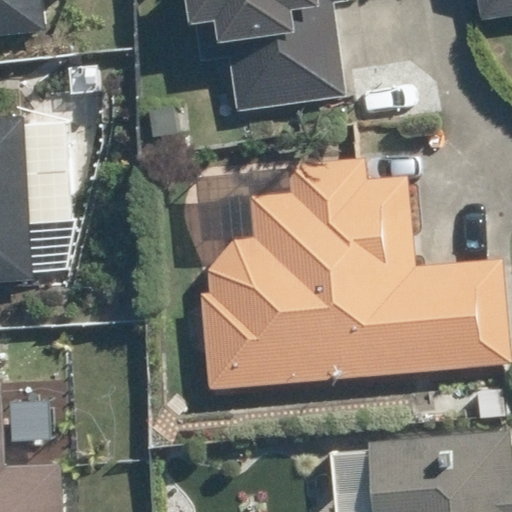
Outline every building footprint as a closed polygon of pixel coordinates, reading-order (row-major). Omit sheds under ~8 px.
[(0,0),(0,39),(55,38),(53,0),(0,0)] [(344,2),(343,0),(181,0),(184,24),(196,23),(200,58),(228,56),(235,108),(343,96),(333,3),(344,2)] [(511,0),(475,0),(478,19),(511,13),(511,0)] [(42,127),(0,127),(0,281),(47,280),(42,127)] [(230,241),(206,269),(208,294),(200,294),(207,386),(507,364),(499,260),(410,268),(403,174),(363,178),(361,157),(287,163),(289,193),(246,197),(250,240),(230,241)] [(0,511),(89,511),(92,464),(72,463),(76,382),(0,378),(0,511)] [(367,453),(329,456),(332,511),(511,511),(511,482),(510,483),(505,431),(366,442),(367,453)]
